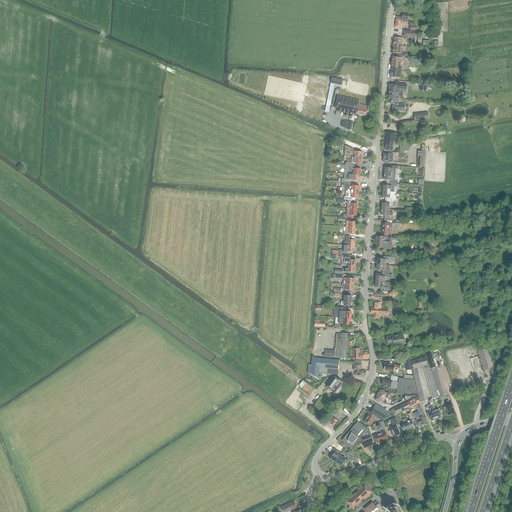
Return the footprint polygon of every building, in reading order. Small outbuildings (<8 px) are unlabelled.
[(401,23),(403,23),(408,24),(409,15),(402,14),(401,18),(396,17),(395,28),(401,29),(401,23)] [(416,31),(416,26),(409,25),(409,30),(411,30),(411,31),(403,30),(402,37),(414,38),(415,32),(412,31),(413,30),(416,31)] [(393,46),(403,47),(403,39),(394,38),(393,46)] [(402,54),(403,47),(393,46),(392,53),(397,54),(396,57),(406,57),(410,58),(410,55),(402,54)] [(402,59),(392,58),(391,68),(401,69),(402,59)] [(391,68),(390,77),(399,79),(401,69),(391,68)] [(390,86),(389,94),(395,95),(395,97),(399,97),(399,96),(402,97),(403,92),(406,93),(407,86),(396,85),(396,87),(390,86)] [(395,95),(389,94),(388,103),(393,103),(392,108),(396,109),(396,110),(404,111),(404,110),(405,110),(405,107),(404,107),(405,105),(399,105),(400,104),(398,104),(399,97),(395,97),(395,95)] [(338,96),(335,111),(352,115),(352,114),(366,117),(368,107),(358,105),(359,101),(343,97),(338,96)] [(427,112),(414,114),(414,120),(428,119),(427,112)] [(386,144),(385,150),(391,151),(392,145),(395,145),(396,133),(384,132),(383,144),(386,144)] [(384,154),(383,163),(389,163),(389,162),(392,162),(392,154),(384,154)] [(353,166),(353,164),(361,164),(361,159),(347,158),(347,162),(345,163),(345,165),(353,166)] [(360,176),(360,169),(354,168),(354,166),(345,165),(345,169),(348,169),(347,172),(349,172),(348,175),(360,176)] [(387,180),(387,184),(397,185),(397,181),(394,181),(395,176),(384,175),(384,180),(387,180)] [(347,191),(347,192),(358,193),(359,186),(351,185),(351,186),(350,186),(350,183),(349,183),(342,182),(342,185),(345,185),(344,191),(347,191)] [(397,187),(397,185),(387,184),(387,186),(383,186),(383,192),(396,194),(396,193),(393,193),(394,187),(397,187)] [(358,193),(347,192),(347,193),(346,193),(345,197),(344,197),(344,199),(345,199),(345,200),(354,201),(355,198),(358,198),(358,193)] [(397,202),(397,199),(393,198),(393,195),(394,195),(396,194),(383,192),(382,197),(387,198),(387,201),(397,202)] [(354,201),(345,200),(344,203),(347,203),(347,209),(357,210),(357,204),(354,204),(354,201)] [(387,201),(387,204),(382,203),(381,210),(389,210),(390,207),(393,207),(393,204),(397,204),(397,202),(387,201)] [(356,216),(357,210),(347,209),(346,214),(344,214),(344,215),(342,214),(341,217),(353,218),(353,215),(356,216)] [(389,212),(389,210),(381,210),(381,215),(384,216),(384,221),(385,221),(393,222),(393,221),(392,221),(390,221),(391,216),(393,216),(393,212),(389,212)] [(394,224),(401,225),(401,220),(397,220),(396,221),(393,221),(393,222),(385,221),(384,221),(384,223),(382,223),(381,234),(391,235),(391,225),(394,225),(394,224)] [(355,234),(355,229),(345,228),(345,231),(344,231),(343,236),(339,236),(350,237),(349,237),(349,234),(355,234)] [(350,240),(350,237),(339,236),(338,239),(344,240),(344,246),(347,246),(354,247),(354,240),(350,240)] [(391,250),(392,238),(376,236),(376,248),(387,248),(386,249),(391,250)] [(347,266),(355,267),(355,260),(350,260),(350,256),(339,255),(339,259),(342,259),(341,266),(347,266)] [(384,256),(384,259),(377,259),(377,265),(387,266),(390,266),(390,265),(386,265),(386,261),(395,261),(395,257),(384,256)] [(383,270),(383,274),(389,275),(390,266),(387,266),(377,265),(376,270),(383,270)] [(389,275),(383,274),(382,276),(376,276),(375,282),(385,283),(385,277),(389,277),(389,275)] [(375,287),(380,287),(380,292),(385,292),(385,293),(388,293),(392,291),(392,289),(388,289),(388,288),(384,287),(385,283),(375,282),(375,287)] [(341,302),(341,305),(343,305),(350,306),(351,296),(344,296),(344,301),(341,301),(341,302)] [(374,302),(374,308),(371,308),(370,314),(373,314),(373,318),(380,319),(380,315),(387,316),(388,309),(381,308),(381,302),(374,302)] [(347,308),(336,307),(335,317),(339,318),(351,318),(351,312),(347,312),(347,308)] [(339,318),(339,324),(334,324),(334,327),(343,328),(343,324),(350,325),(351,318),(339,318)] [(346,359),(348,333),(341,333),(341,334),(336,334),(335,351),(325,350),(324,357),(339,358),(346,359)] [(391,337),(386,337),(387,345),(392,344),(393,347),(404,346),(402,334),(391,336),(391,337)] [(369,358),(369,353),(367,353),(367,351),(360,351),(360,353),(359,353),(359,352),(359,349),(354,349),(354,360),(359,360),(359,358),(360,358),(360,359),(366,359),(366,358),(369,358)] [(431,353),(426,355),(430,369),(435,367),(431,353)] [(428,365),(425,357),(411,361),(413,369),(417,368),(423,367),(428,365)] [(339,360),(323,359),(312,358),(310,374),(318,380),(320,380),(321,377),(318,377),(318,373),(337,376),(339,360)] [(361,364),(357,363),(355,363),(353,370),(355,370),(354,375),(364,377),(366,371),(360,370),(361,364)] [(400,368),(400,363),(394,363),(394,365),(385,364),(384,370),(393,372),(394,368),(400,368)] [(399,378),(398,382),(396,390),(396,393),(408,396),(416,395),(417,395),(414,380),(401,379),(399,378)] [(326,387),(334,393),(342,383),(337,380),(332,379),(326,387)] [(398,382),(392,381),(382,379),(381,385),(390,388),(396,390),(398,382)] [(302,380),(298,386),(309,395),(314,389),(302,380)] [(377,395),(386,398),(388,398),(389,393),(387,393),(379,389),(377,395)] [(385,401),(386,398),(377,395),(375,400),(384,403),(386,404),(387,401),(385,401)] [(406,402),(409,408),(419,403),(418,395),(417,395),(416,395),(408,396),(404,395),(403,398),(404,398),(406,402)] [(409,408),(406,402),(399,406),(402,412),(409,409),(409,408)] [(451,403),(449,403),(448,402),(446,403),(447,406),(445,407),(443,408),(444,411),(446,410),(447,415),(448,415),(449,415),(450,414),(454,413),(452,405),(451,403)] [(364,422),(370,426),(370,424),(371,425),(376,417),(383,421),(386,419),(390,413),(375,404),(370,413),(369,412),(364,422)] [(430,405),(432,411),(436,420),(442,418),(438,408),(434,409),(433,408),(434,408),(433,404),(430,405)] [(430,422),(436,420),(432,411),(430,405),(428,406),(430,411),(427,413),(430,422)] [(402,412),(399,406),(391,410),(394,415),(402,412)] [(416,421),(418,426),(421,425),(425,424),(422,415),(421,415),(420,410),(416,412),(417,414),(414,415),(416,421)] [(399,434),(396,425),(398,425),(395,418),(390,420),(392,427),(389,428),(393,437),(396,436),(397,436),(398,435),(399,434)] [(403,432),(409,430),(404,419),(402,420),(403,423),(400,425),(403,432)] [(406,419),(404,419),(409,430),(414,428),(411,420),(407,422),(406,419)] [(358,422),(357,422),(350,431),(359,439),(367,429),(358,422)] [(373,436),(376,444),(382,442),(378,430),(375,424),(370,426),(372,431),(374,430),(375,432),(376,432),(377,434),(373,436)] [(379,429),(378,430),(382,442),(388,440),(385,431),(381,433),(379,429)] [(341,441),(346,445),(351,449),(359,439),(350,431),(341,441)] [(367,447),(373,445),(370,439),(368,435),(361,438),(362,442),(364,449),(365,448),(365,449),(367,448),(367,447)] [(330,459),(335,462),(335,463),(340,455),(341,453),(336,450),(334,449),(329,456),(329,455),(329,456),(331,457),(330,459)] [(345,459),(340,455),(335,463),(341,466),(342,463),(344,464),(345,463),(359,458),(357,452),(354,453),(353,450),(345,453),(347,459),(346,460),(345,459)] [(362,500),(363,500),(373,491),(368,486),(366,487),(364,485),(356,492),(346,502),(353,509),(362,500)] [(364,510),(366,511),(377,511),(379,511),(372,503),(364,510)]
